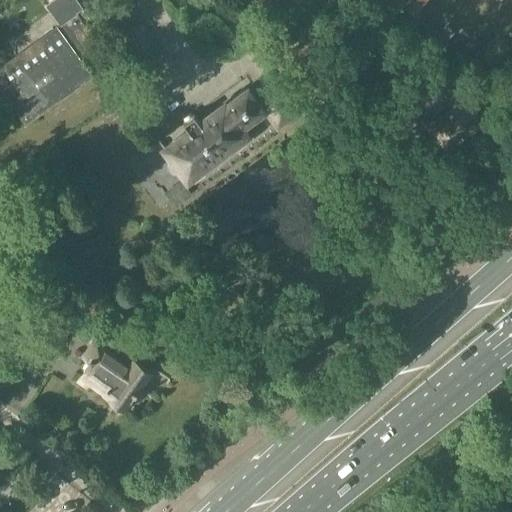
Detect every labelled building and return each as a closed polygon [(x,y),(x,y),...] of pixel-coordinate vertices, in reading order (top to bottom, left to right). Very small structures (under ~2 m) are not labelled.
[(53,0),(46,5),(61,25),(76,14),(76,12),(81,8),(75,0),(53,0)] [(261,9),(267,0),(243,0),(239,5),(252,15),(258,6),(261,9)] [(403,0),(400,5),(415,17),(427,0),(403,0)] [(61,25),(0,68),(0,84),(27,122),(91,75),(78,57),(91,48),(102,40),(89,22),(91,20),(81,8),(76,12),(76,14),(61,25)] [(489,70),(511,47),(500,34),(476,56),(489,70)] [(457,86),(453,81),(445,71),(431,81),(439,91),(471,131),(495,111),(476,86),(474,88),(467,79),(457,86)] [(277,126),(296,111),(277,86),(276,87),(272,81),(253,95),(248,88),(225,104),(224,103),(200,121),(194,113),(184,121),(190,129),(165,147),(172,157),(169,160),(169,165),(174,171),(179,172),(183,171),(188,178),(193,175),(196,175),(202,171),(202,169),(206,165),(200,158),(224,141),(229,148),(235,144),(236,145),(243,140),(243,137),(247,134),(242,126),(264,110),(277,126)] [(471,131),(439,91),(431,81),(418,91),(425,101),(431,109),(422,116),(428,123),(426,125),(446,150),(471,131)] [(43,320),(32,346),(58,356),(68,330),(43,320)] [(101,393),(126,409),(131,401),(140,400),(144,394),(142,385),(151,373),(130,359),(128,361),(95,338),(82,357),(90,362),(77,381),(86,387),(89,382),(103,391),(101,393)]
